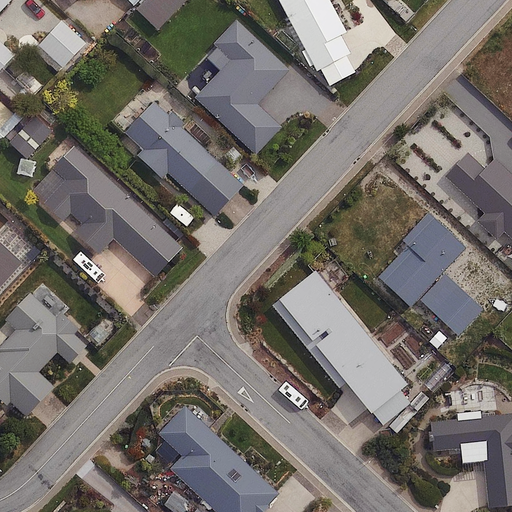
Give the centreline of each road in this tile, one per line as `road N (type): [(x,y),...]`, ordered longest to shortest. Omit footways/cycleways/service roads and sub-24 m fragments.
road 1 (residential): [(179,319),(478,0)]
road 2 (residential): [(179,319),(387,511)]
road 3 (residential): [(0,500),(179,319)]
